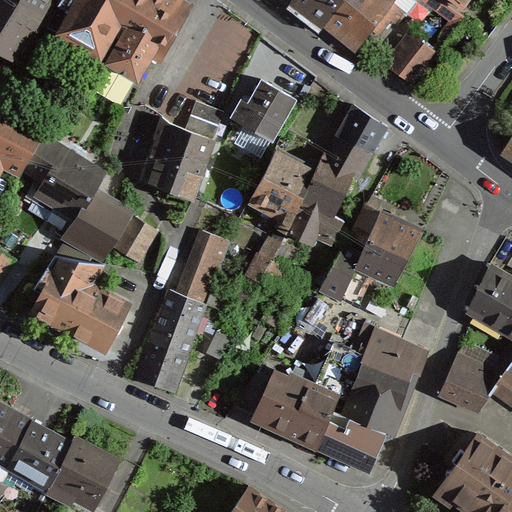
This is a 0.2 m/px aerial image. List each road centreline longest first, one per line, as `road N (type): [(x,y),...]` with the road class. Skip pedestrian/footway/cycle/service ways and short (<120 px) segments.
road 1 (residential): [(511,193),(452,302),(385,511)]
road 2 (residential): [(150,107),(123,151),(181,245),(115,394)]
road 3 (unclassified): [(115,394),(361,511)]
road 4 (tertiary): [(245,0),(440,138)]
road 5 (unclassified): [(0,338),(115,394)]
road 6 (unclassified): [(440,138),(511,41)]
